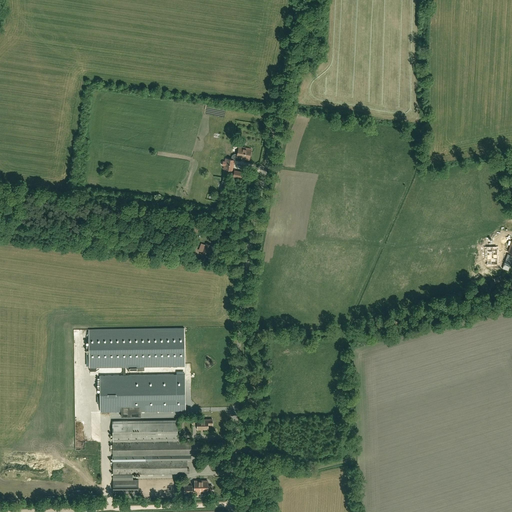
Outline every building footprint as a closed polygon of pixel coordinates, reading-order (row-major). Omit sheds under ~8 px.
[(215,145),(223,145),(223,133),(215,133),(215,145)] [(235,156),(237,157),(249,159),(251,149),(239,147),(237,154),(235,154),(232,156),(231,159),(225,158),(225,162),(226,162),(225,169),(232,171),(234,157),(235,156)] [(206,244),(203,253),(207,255),(211,246),(206,244)] [(487,259),(487,264),(491,264),(497,264),(497,248),(487,248),(487,259)] [(184,328),(89,329),(90,368),(96,368),(128,367),(128,371),(144,371),(144,367),(185,366),(184,328)] [(121,417),(141,416),(141,411),(185,411),(185,374),(100,375),(100,412),(121,412),(121,417)] [(198,424),(198,429),(208,429),(208,425),(212,425),(212,419),(198,420),(198,417),(193,417),(193,419),(193,424),(198,424)] [(191,460),(191,455),(202,455),(201,442),(177,442),(177,420),(112,421),(113,475),(189,473),(189,468),(187,468),(187,460),(191,460)] [(138,480),(113,480),(113,496),(138,496),(138,480)] [(195,493),(195,491),(212,491),(212,486),(207,486),(207,481),(195,481),(195,488),(192,488),(192,485),(184,486),(185,493),(195,493)]
